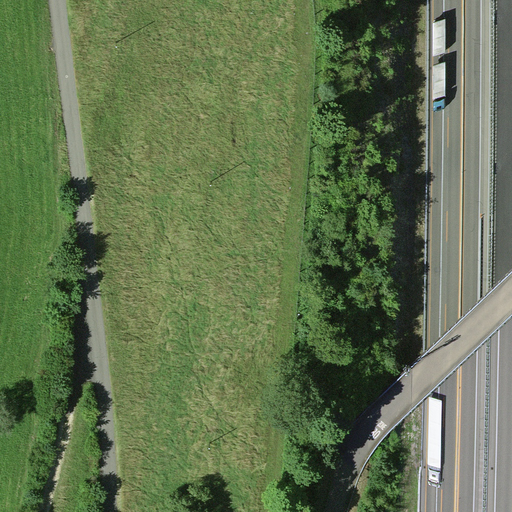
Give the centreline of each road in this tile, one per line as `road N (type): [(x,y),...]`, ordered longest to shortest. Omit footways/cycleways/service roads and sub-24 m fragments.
road 1 (motorway): [(462,0),(455,511)]
road 2 (track): [(309,43),(269,511)]
road 3 (residential): [(511,292),(370,426),(331,511)]
road 4 (track): [(98,344),(83,360),(43,511)]
